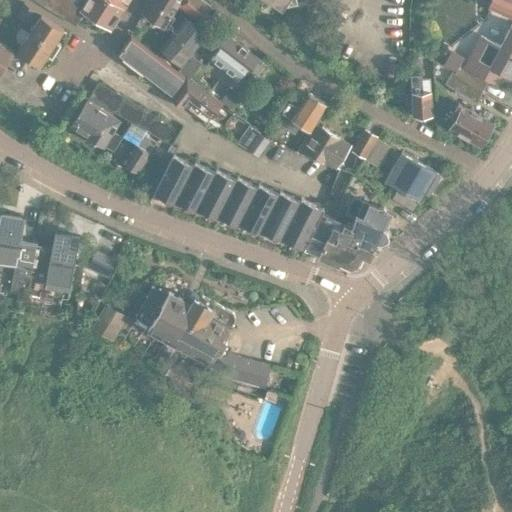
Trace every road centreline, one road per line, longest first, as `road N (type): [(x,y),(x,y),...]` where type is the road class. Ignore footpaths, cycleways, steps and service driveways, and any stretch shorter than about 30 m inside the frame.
road 1 (residential): [(0,143),(78,190),(320,280),(350,300)]
road 2 (residential): [(491,172),(339,93),(214,0)]
road 3 (residential): [(350,300),(491,172)]
road 4 (residential): [(60,106),(145,0)]
